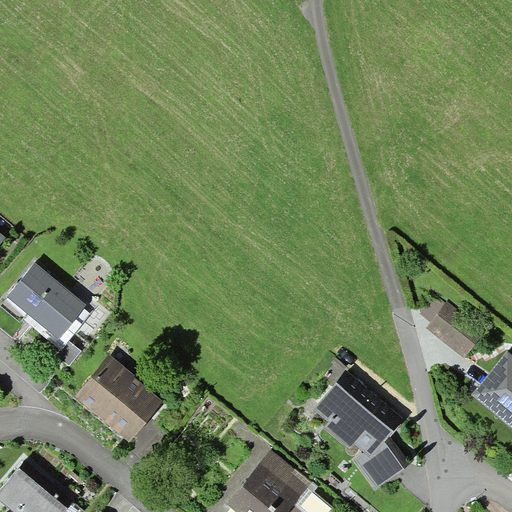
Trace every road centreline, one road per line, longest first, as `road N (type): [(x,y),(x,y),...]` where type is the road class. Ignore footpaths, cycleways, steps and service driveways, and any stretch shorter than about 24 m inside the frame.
road 1 (residential): [(45,88),(429,415)]
road 2 (track): [(378,238),(317,0)]
road 3 (residential): [(162,511),(60,435),(0,429)]
road 4 (residential): [(429,415),(378,238)]
